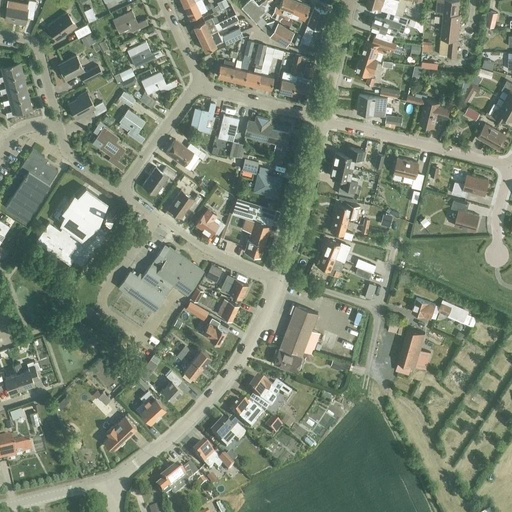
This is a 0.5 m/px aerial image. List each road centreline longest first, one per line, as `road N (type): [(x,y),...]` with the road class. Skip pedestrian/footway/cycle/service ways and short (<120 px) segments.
road 1 (tertiary): [(107,485),(155,449),(238,361),(276,279)]
road 2 (residential): [(508,166),(322,118)]
road 3 (residential): [(276,279),(200,247),(120,190)]
road 4 (tertiary): [(278,274),(322,118)]
road 5 (residential): [(425,320),(278,274)]
road 6 (residential): [(120,190),(197,86)]
road 7 (residential): [(322,118),(197,86)]
road 8 (tertiary): [(322,118),(348,0)]
